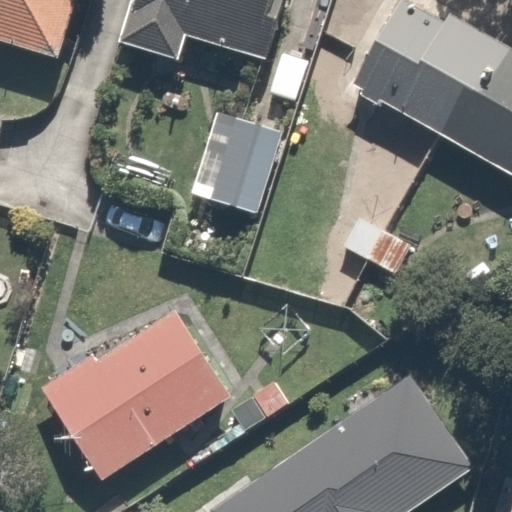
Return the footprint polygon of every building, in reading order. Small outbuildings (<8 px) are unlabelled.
[(0,0),(0,42),(60,59),(76,0),(0,0)] [(279,0),(143,0),(136,35),(265,64),(279,0)] [(511,62),(403,5),(358,92),(511,173),(511,62)] [(276,123),(231,113),(213,203),(258,213),(276,123)] [(411,237),(359,215),(343,254),(395,276),(411,237)] [(174,307),(44,376),(100,483),(230,415),(174,307)] [(405,511),(402,507),(489,449),(433,366),(216,511),(405,511)]
